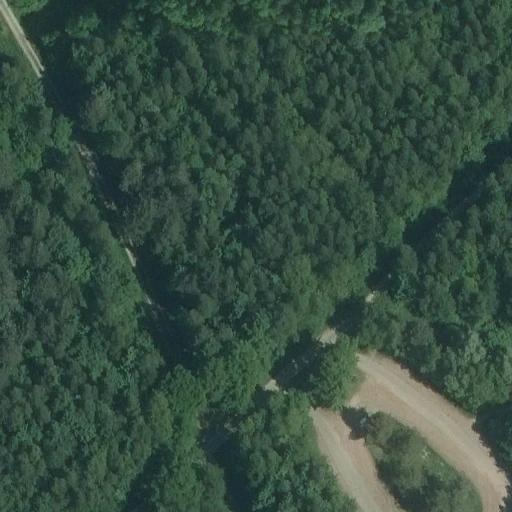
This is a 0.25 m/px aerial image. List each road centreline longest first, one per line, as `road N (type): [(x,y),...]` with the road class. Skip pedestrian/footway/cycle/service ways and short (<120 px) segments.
road 1 (track): [(0,0),(152,293),(211,444)]
road 2 (unclassified): [(140,511),(316,345)]
road 3 (track): [(511,160),(385,280),(377,318)]
road 4 (track): [(511,346),(377,318),(346,325),(316,345)]
